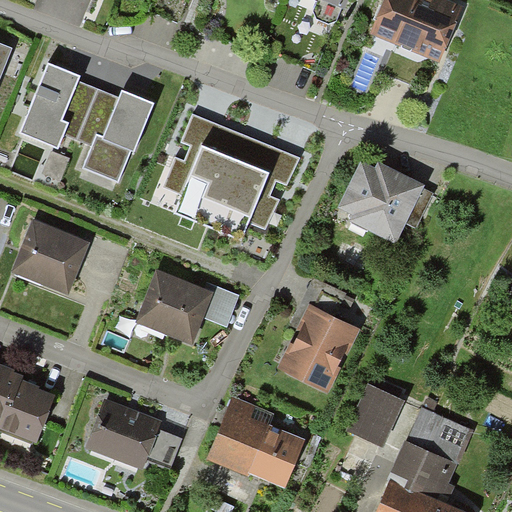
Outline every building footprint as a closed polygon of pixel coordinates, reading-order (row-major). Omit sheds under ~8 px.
[(318,0),(319,0),(314,11),(316,21),(327,26),(336,24),(341,11),(345,12),(350,0),(318,0)] [(446,0),(385,0),(372,34),(441,62),(463,6),(446,0)] [(0,78),(11,52),(0,47),(0,78)] [(66,74),(49,67),(22,136),(58,150),(64,135),(78,141),(98,91),(80,83),(81,80),(66,74)] [(108,95),(98,91),(78,141),(92,146),(84,168),(119,182),(131,152),(136,155),(156,106),(122,93),(120,99),(108,95)] [(193,147),(185,163),(176,159),(164,187),(183,196),(176,212),(243,242),(252,222),(267,229),(279,202),(269,197),(278,178),(289,183),(299,161),(196,116),(184,143),(193,147)] [(373,173),(362,167),(341,209),(354,215),(351,221),(394,243),(422,189),(388,172),(376,166),(373,173)] [(88,244),(32,223),(12,275),(68,296),(88,244)] [(204,291),(158,273),(137,326),(193,348),(205,319),(228,328),(240,297),(207,283),(204,291)] [(365,332),(310,305),(276,373),(331,400),(365,332)] [(0,422),(6,406),(13,409),(22,384),(24,379),(13,375),(15,371),(6,368),(0,365),(0,366),(0,422)] [(31,387),(22,384),(13,409),(6,406),(0,422),(0,432),(38,446),(55,400),(38,393),(39,390),(31,387)] [(368,388),(348,433),(383,448),(402,403),(368,388)] [(134,411),(106,399),(85,450),(143,474),(147,464),(170,473),(184,440),(160,431),(164,423),(134,411)] [(273,415),(235,399),(208,461),(246,478),(248,474),(284,489),(303,444),(267,429),(273,415)] [(420,411),(405,446),(455,467),(470,433),(420,411)] [(455,467),(405,446),(376,511),(452,511),(438,506),(455,467)]
